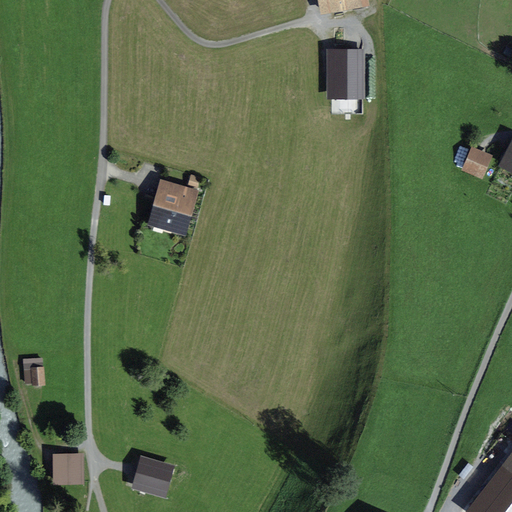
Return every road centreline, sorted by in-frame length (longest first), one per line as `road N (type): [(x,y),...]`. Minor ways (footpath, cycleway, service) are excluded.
road 1 (track): [(0,20),(14,139),(3,244),(12,359),(37,440),(51,449),(91,450)]
road 2 (track): [(92,474),(88,293),(101,170)]
road 3 (unclassified): [(511,293),(472,380),(429,511)]
road 4 (residential): [(108,0),(101,170),(148,183)]
